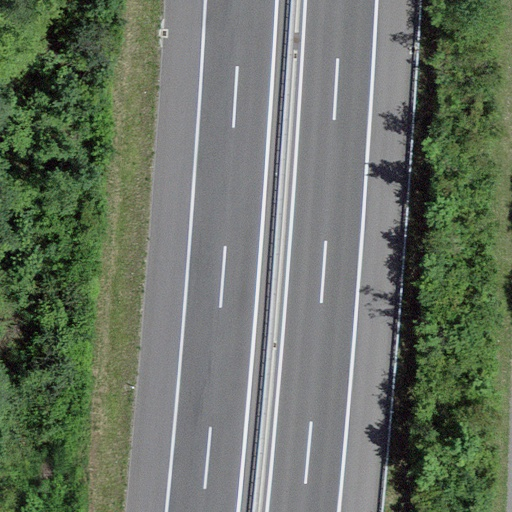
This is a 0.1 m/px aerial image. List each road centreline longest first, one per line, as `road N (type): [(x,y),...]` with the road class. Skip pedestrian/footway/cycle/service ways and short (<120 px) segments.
road 1 (motorway): [(240,0),(201,511)]
road 2 (motorway): [(302,511),(340,0)]
